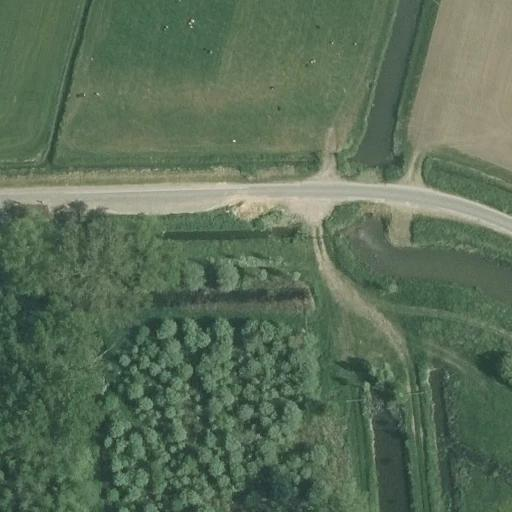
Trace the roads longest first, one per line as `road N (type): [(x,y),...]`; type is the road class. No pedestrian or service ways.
road 1 (unclassified): [(511,226),(453,203),(364,192),(0,203)]
road 2 (track): [(422,511),(405,358),(393,331),(338,282),(314,224)]
